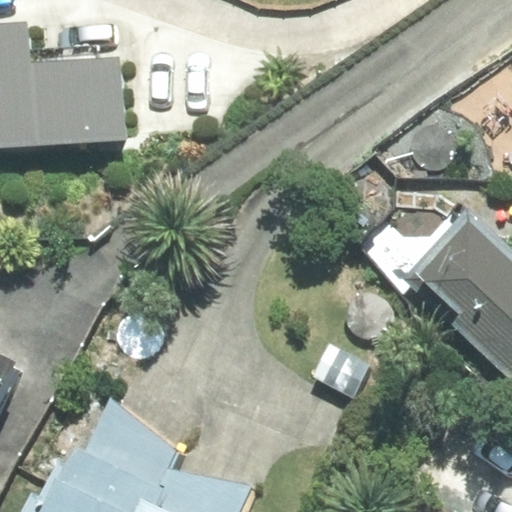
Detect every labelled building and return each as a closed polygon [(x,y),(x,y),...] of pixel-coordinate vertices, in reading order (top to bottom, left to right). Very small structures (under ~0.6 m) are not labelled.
[(206,150),(247,125),(228,92),(186,117),(206,150)] [(511,359),(511,226),(478,189),(407,273),(456,324),(462,316),(511,359)] [(0,331),(0,400),(27,344),(0,331)] [(356,356),(330,344),(314,377),(339,390),(356,356)] [(240,511),(259,473),(173,458),(183,436),(116,380),(94,430),(83,424),(72,450),(64,447),(47,482),(38,477),(22,511),(240,511)] [(507,511),(476,494),(473,502),(459,492),(447,511),(507,511)]
